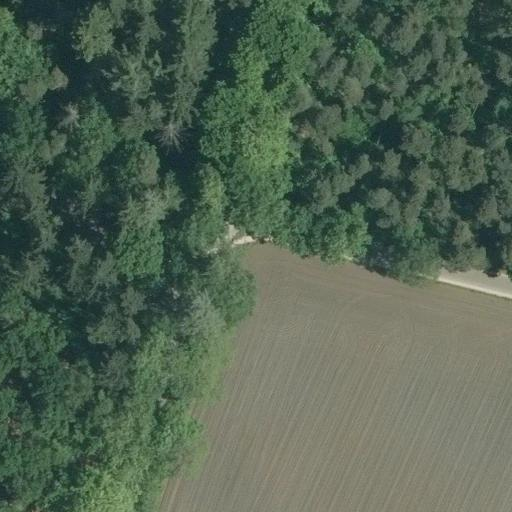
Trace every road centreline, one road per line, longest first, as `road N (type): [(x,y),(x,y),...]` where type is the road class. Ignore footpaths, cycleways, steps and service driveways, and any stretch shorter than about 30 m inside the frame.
road 1 (tertiary): [(511,287),(219,217)]
road 2 (unclassified): [(219,217),(295,0)]
road 3 (tertiary): [(113,511),(169,345),(162,291)]
road 4 (tertiary): [(162,291),(0,138)]
road 5 (track): [(0,308),(137,442)]
